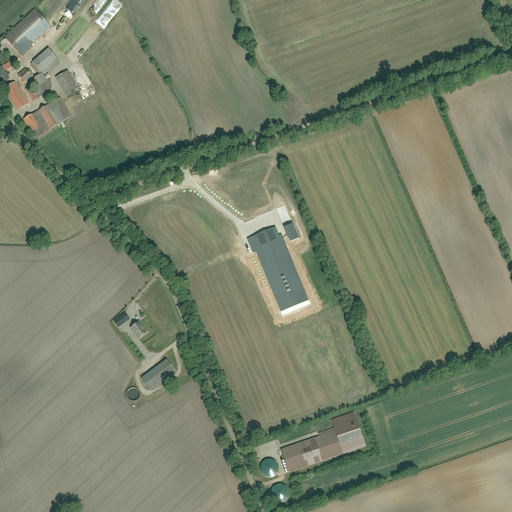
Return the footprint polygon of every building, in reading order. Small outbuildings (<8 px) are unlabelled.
[(36,10),(8,37),(23,53),(52,27),(36,10)] [(51,49),(35,62),(44,72),(59,59),(51,49)] [(59,59),(44,72),(47,76),(63,63),(59,59)] [(15,60),(5,65),(9,72),(19,66),(15,60)] [(79,76),(83,75),(84,77),(86,76),(82,64),(75,66),(79,76)] [(4,66),(0,68),(0,82),(2,86),(12,80),(4,66)] [(27,69),(20,75),(27,84),(34,77),(27,69)] [(69,72),(58,78),(68,97),(79,91),(69,72)] [(44,73),(30,82),(39,97),(54,88),(44,73)] [(18,83),(7,89),(20,110),(30,104),(18,83)] [(31,87),(26,89),(33,101),(38,98),(31,87)] [(61,98),(48,106),(59,124),(73,117),(61,98)] [(59,124),(48,106),(33,115),(44,133),(59,124)] [(35,139),(44,133),(33,115),(24,120),(35,139)] [(125,312),(113,321),(118,328),(130,319),(125,312)] [(139,320),(130,327),(138,338),(147,332),(139,320)] [(166,359),(140,378),(149,389),(174,370),(166,359)] [(134,401),(137,400),(138,398),(139,395),(139,393),(138,391),(136,389),(134,388),(131,388),(129,389),(127,391),(126,394),(126,396),(127,399),(129,400),(132,401),(134,401)] [(278,450),(286,473),(365,446),(353,413),(331,420),(334,427),(318,433),(319,436),(278,450)] [(271,477),(274,476),(276,475),(278,472),(279,470),(279,467),(278,464),(276,462),(274,460),(271,459),(268,459),(266,460),(263,462),(262,464),(261,466),(261,469),(262,472),(263,474),(265,476),(268,477),(271,477)] [(282,502),(284,501),(286,499),(288,496),(288,494),(288,491),(287,488),(285,486),(283,485),(280,484),(277,484),(275,485),(272,487),(271,490),(270,492),(271,495),(272,498),(274,500),(276,501),(279,502),(282,502)]
